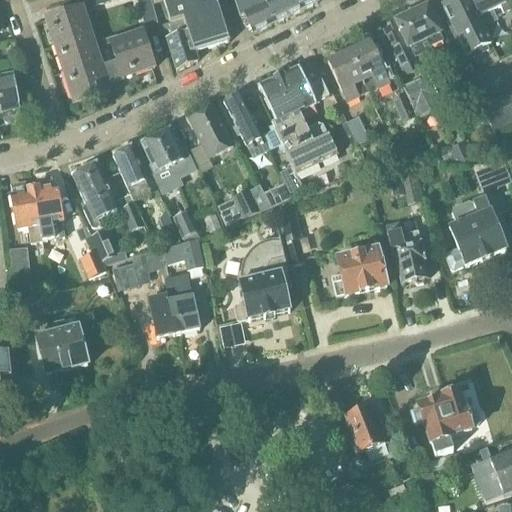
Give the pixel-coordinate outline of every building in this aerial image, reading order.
[(85,0),(89,9),(106,3),(104,0),(85,0)] [(104,0),(106,3),(115,0),(137,0),(140,8),(152,4),(150,0),(104,0)] [(162,0),(170,25),(182,22),(195,57),(227,45),(213,0),(162,0)] [(232,0),(240,20),(244,18),(266,7),(263,0),(232,0)] [(244,18),(253,35),(318,4),(316,0),(263,0),(266,7),(244,18)] [(491,46),(483,29),(478,19),(469,0),(445,0),(445,1),(447,5),(442,7),(466,58),(471,55),(473,59),(488,52),(486,48),(491,46)] [(469,0),(478,19),(483,29),(497,23),(493,12),(500,9),(503,15),(511,11),(511,9),(507,0),(469,0)] [(152,4),(140,8),(146,28),(158,24),(152,4)] [(395,23),(397,27),(414,61),(425,55),(426,59),(433,56),(430,49),(443,42),(427,8),(395,23)] [(134,77),(156,70),(144,34),(111,45),(118,64),(102,69),(83,9),(46,21),(74,108),(111,96),(109,89),(125,84),(123,77),(132,74),(134,77)] [(198,65),(195,57),(182,22),(170,25),(163,28),(176,72),(198,65)] [(414,61),(397,27),(383,33),(405,79),(419,72),(414,61)] [(347,54),(367,95),(389,85),(383,75),(369,44),(347,54)] [(347,105),(367,95),(347,54),(327,63),(347,105)] [(299,70),(282,78),(259,89),(275,125),(299,115),(316,107),(315,105),(329,98),(322,82),(312,87),(309,81),(305,83),(299,70)] [(0,118),(2,118),(3,124),(6,126),(17,124),(19,122),(17,115),(18,115),(11,77),(0,79),(0,118)] [(418,122),(441,111),(426,79),(403,90),(414,114),(415,114),(418,122)] [(511,121),(511,93),(497,101),(508,123),(511,121)] [(257,160),(268,154),(240,97),(224,105),(247,148),(246,149),(252,161),(257,159),(257,160)] [(403,97),(391,103),(403,127),(414,121),(403,97)] [(508,123),(497,101),(480,109),(491,132),(508,123)] [(234,150),(214,110),(190,123),(210,162),(234,150)] [(306,131),(299,115),(275,125),(272,126),(295,175),(336,156),(328,139),(323,127),(317,125),(306,131)] [(358,120),(346,125),(352,137),(357,148),(369,142),(358,120)] [(338,134),(342,142),(352,137),(346,125),(340,128),(338,134)] [(171,131),(156,138),(173,173),(175,177),(177,182),(197,173),(186,148),(180,151),(171,131)] [(173,173),(156,138),(142,145),(166,196),(180,189),(177,182),(175,177),(173,173)] [(464,145),(448,152),(456,167),(474,167),(464,145)] [(420,148),(398,157),(404,172),(426,164),(420,148)] [(145,184),(146,183),(132,150),(114,158),(133,204),(150,197),(145,184)] [(84,172),(107,219),(118,214),(110,197),(112,196),(97,166),(84,172)] [(471,168),(482,196),(511,185),(504,167),(471,168)] [(291,171),(279,176),(289,197),(301,191),(291,171)] [(107,219),(84,172),(72,178),(86,208),(84,212),(92,230),(95,231),(101,228),(98,223),(107,219)] [(420,205),(413,173),(400,176),(407,208),(420,205)] [(39,191),(33,192),(42,245),(55,242),(54,236),(64,234),(55,188),(54,188),(53,182),(50,180),(40,182),(38,185),(39,191)] [(42,245),(33,192),(27,193),(26,187),(24,186),(13,188),(11,190),(12,196),(11,197),(18,232),(27,230),(30,247),(42,245)] [(283,187),(264,196),(272,211),(290,203),(283,187)] [(272,211),(264,196),(260,188),(216,210),(226,232),(272,211)] [(506,240),(502,239),(486,200),(473,205),(469,204),(453,210),(452,214),(457,227),(450,230),(459,251),(448,256),(447,258),(452,271),(455,272),(466,267),(467,269),(508,253),(506,249),(508,246),(506,240)] [(134,206),(121,212),(131,235),(144,229),(134,206)] [(164,233),(173,230),(166,212),(159,221),(164,233)] [(277,224),(272,213),(261,217),(265,229),(277,224)] [(278,220),(284,247),(299,243),(302,242),(295,216),(278,220)] [(188,217),(176,222),(183,240),(195,235),(188,217)] [(418,231),(400,235),(398,225),(385,228),(388,238),(393,260),(396,259),(402,287),(414,285),(417,288),(423,286),(425,282),(429,281),(418,231)] [(97,255),(102,265),(117,258),(105,233),(90,240),(97,255)] [(166,246),(169,253),(182,250),(178,241),(166,246)] [(240,280),(240,285),(245,306),(236,308),(234,310),(237,323),(239,324),(248,322),(248,324),(290,314),(284,290),(291,289),(280,241),(274,241),(268,242),(263,244),(258,246),(254,249),(250,252),(247,256),(243,263),(241,268),(240,275),(240,280)] [(284,247),(290,271),(305,267),(299,243),(284,247)] [(186,274),(203,271),(198,247),(182,250),(169,253),(163,254),(165,263),(166,269),(184,265),(186,274)] [(12,277),(30,275),(27,251),(10,253),(12,277)] [(378,252),(353,258),(352,252),(336,255),(338,261),(341,278),(331,280),(333,286),(336,300),(346,298),(347,300),(386,291),(378,252)] [(88,283),(106,275),(97,255),(79,262),(88,283)] [(164,282),(169,281),(166,269),(165,263),(164,263),(160,264),(162,273),(164,282)] [(178,319),(182,336),(199,332),(188,277),(169,281),(164,282),(167,298),(171,320),(178,319)] [(18,303),(24,327),(40,323),(38,315),(63,310),(59,294),(18,303)] [(158,341),(182,336),(178,319),(171,320),(167,298),(149,302),(158,341)] [(64,374),(88,368),(78,330),(77,330),(75,322),(55,327),(57,336),(38,341),(47,378),(49,378),(52,388),(54,387),(55,390),(65,387),(64,385),(66,384),(64,374)] [(0,392),(2,392),(1,380),(12,379),(9,355),(0,355),(0,392)] [(479,427),(480,424),(477,414),(474,412),(466,415),(460,394),(458,395),(457,392),(453,389),(442,392),(441,397),(442,401),(418,409),(419,411),(411,414),(415,429),(424,426),(430,447),(432,447),(436,459),(454,453),(450,441),(454,440),(454,438),(472,432),(471,429),(479,427)] [(361,456),(388,445),(373,409),(363,413),(362,410),(350,415),(351,418),(346,420),(361,456)] [(478,465),(485,482),(491,479),(493,484),(483,488),(482,491),(486,502),(489,503),(503,498),(503,499),(511,495),(511,451),(489,461),(478,465)] [(435,482),(432,475),(431,474),(420,477),(424,486),(435,482)] [(403,489),(390,494),(394,503),(407,498),(403,489)]
